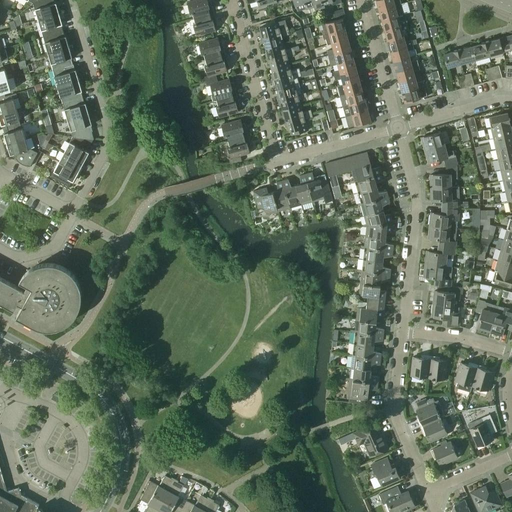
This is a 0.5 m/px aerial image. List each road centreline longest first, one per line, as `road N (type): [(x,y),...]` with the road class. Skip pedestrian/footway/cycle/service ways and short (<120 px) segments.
road 1 (tertiary): [(99,511),(120,466),(117,422),(90,387),(0,337)]
road 2 (residential): [(73,215),(107,135),(67,0)]
road 3 (residential): [(400,333),(416,192),(397,126)]
road 4 (residential): [(71,511),(59,505),(81,464),(79,433),(67,418),(0,388)]
road 5 (residential): [(428,495),(393,408),(400,333)]
road 6 (residential): [(275,161),(227,0)]
road 7 (residential): [(397,126),(363,0)]
road 8 (residential): [(275,161),(397,126)]
